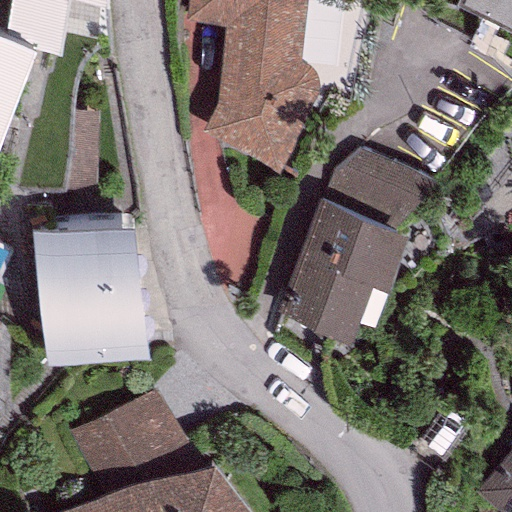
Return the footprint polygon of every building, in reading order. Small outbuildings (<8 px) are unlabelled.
[(6,0),(5,7),(0,4),(0,115),(33,24),(59,27),(63,0),(6,0)] [(304,0),(188,0),(187,13),(224,16),(216,91),(202,118),(278,157),(311,93),(315,84),(318,78),(318,70),(316,63),(311,56),(307,53),(301,49),(304,0)] [(404,211),(319,183),(280,301),(354,325),(375,261),(387,265),(404,211)] [(132,192),(30,206),(47,332),(150,317),(132,192)] [(181,422),(156,379),(70,424),(94,470),(181,422)] [(270,511),(216,437),(38,508),(39,511),(270,511)] [(511,437),(504,447),(476,486),(497,497),(511,504),(511,437)]
